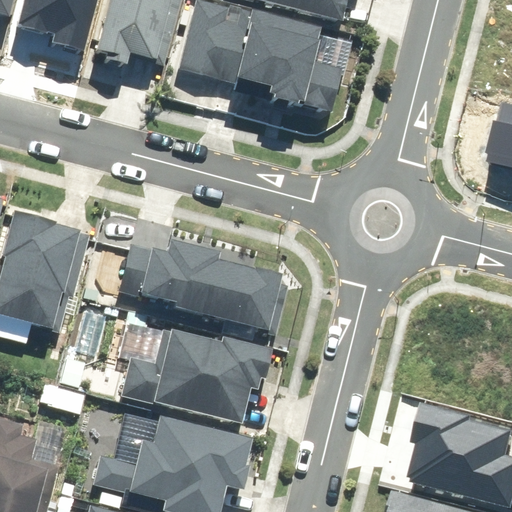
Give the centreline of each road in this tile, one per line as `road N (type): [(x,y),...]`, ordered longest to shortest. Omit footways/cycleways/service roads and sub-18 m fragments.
road 1 (residential): [(335,209),(0,121)]
road 2 (residential): [(307,511),(372,270)]
road 3 (residential): [(396,174),(441,0)]
